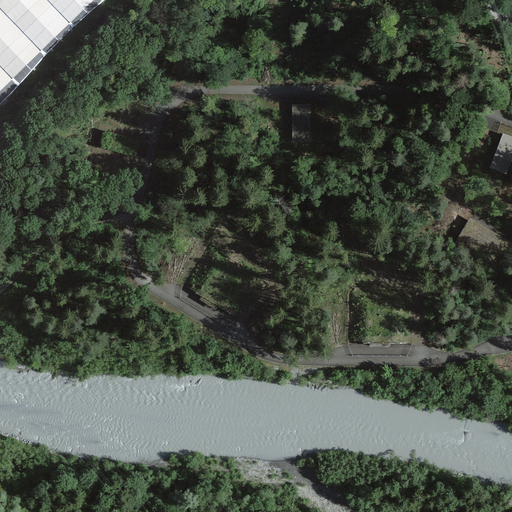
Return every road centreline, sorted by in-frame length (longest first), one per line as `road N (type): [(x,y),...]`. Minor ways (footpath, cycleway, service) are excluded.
road 1 (track): [(511,120),(410,91),(186,89),(163,117),(126,227),(134,266),(153,289),(248,345),(288,358),(432,359),(511,330)]
road 2 (track): [(134,202),(56,234),(0,290)]
